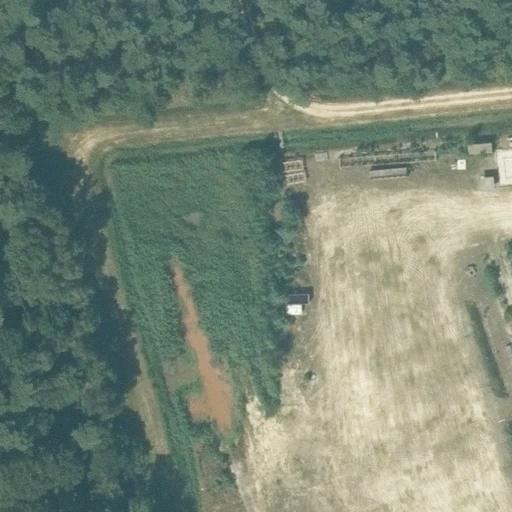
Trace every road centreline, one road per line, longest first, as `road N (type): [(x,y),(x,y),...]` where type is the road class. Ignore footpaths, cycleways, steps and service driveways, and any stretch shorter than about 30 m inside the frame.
road 1 (track): [(511,93),(110,130),(78,155),(73,185),(171,511)]
road 2 (track): [(511,217),(389,245),(356,290),(336,403),(348,511)]
